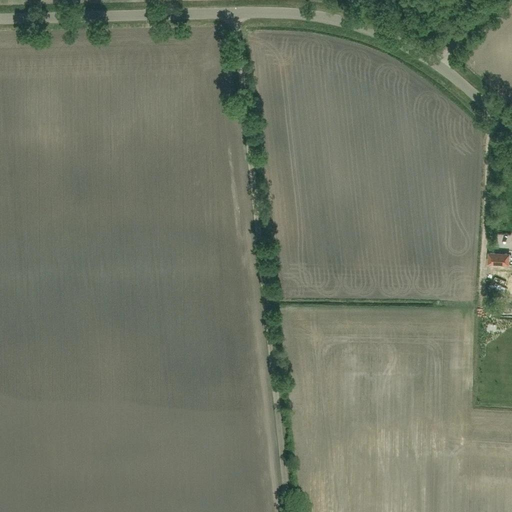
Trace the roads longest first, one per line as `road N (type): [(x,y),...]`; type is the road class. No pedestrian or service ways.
road 1 (unclassified): [(289,511),(234,13)]
road 2 (tertiary): [(0,20),(234,13)]
road 3 (tertiary): [(234,13),(344,23),(390,36),(438,66)]
